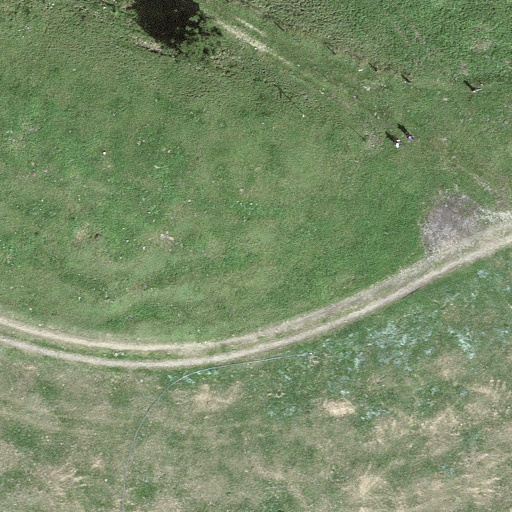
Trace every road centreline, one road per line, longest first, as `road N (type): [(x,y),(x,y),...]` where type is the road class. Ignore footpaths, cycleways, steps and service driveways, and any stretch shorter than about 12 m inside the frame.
road 1 (track): [(511,232),(296,324),(217,343),(96,346),(0,323)]
road 2 (track): [(199,0),(511,192)]
